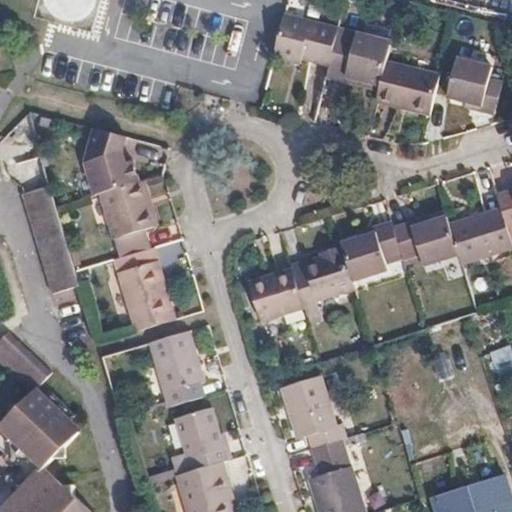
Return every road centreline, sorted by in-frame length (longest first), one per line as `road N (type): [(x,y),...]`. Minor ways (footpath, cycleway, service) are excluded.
road 1 (residential): [(117,511),(91,396),(49,334),(0,195)]
road 2 (residential): [(289,511),(206,236)]
road 3 (residential): [(501,136),(405,167),(288,148)]
road 4 (residential): [(206,236),(188,182),(202,143),(219,130),(263,132),(288,148)]
road 5 (residential): [(288,148),(296,181),(285,203),(206,236)]
